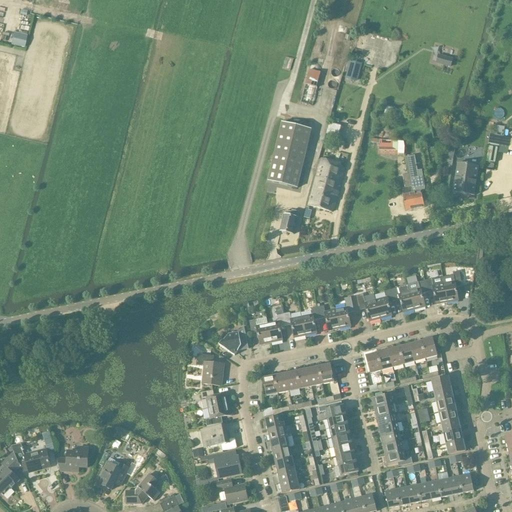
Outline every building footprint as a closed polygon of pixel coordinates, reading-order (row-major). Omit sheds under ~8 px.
[(0,23),(6,25),(9,14),(0,11),(0,23)] [(24,48),(27,36),(14,33),(11,45),(24,48)] [(364,38),(358,36),(355,48),(361,50),(364,38)] [(441,55),(439,63),(453,68),(456,60),(441,55)] [(350,61),(345,79),(357,82),(362,64),(350,61)] [(309,70),(305,85),(300,103),(312,106),(317,88),(316,87),(320,73),(309,70)] [(298,189),(312,130),(281,123),(267,181),(298,189)] [(498,138),(489,137),(485,159),(495,160),(498,138)] [(380,139),(380,155),(398,155),(404,155),(404,147),(403,142),(398,142),(395,142),(395,141),(380,139)] [(415,156),(406,157),(408,174),(414,210),(423,208),(421,193),(422,193),(424,192),(425,190),(425,188),(422,170),(417,171),(415,156)] [(314,186),(338,191),(337,191),(343,170),(329,166),(330,161),(321,159),(314,186)] [(453,193),(474,196),(478,166),(457,164),(453,193)] [(404,188),(401,188),(403,200),(405,211),(414,210),(410,187),(408,175),(402,176),(404,188)] [(332,213),(338,191),(314,186),(308,206),(332,213)] [(287,234),(293,235),(297,219),(298,212),(292,211),(291,213),(286,211),(285,216),(284,215),(283,217),(282,218),(281,221),(282,223),(280,232),(281,232),(282,234),(286,235),(287,234)] [(454,282),(444,284),(447,303),(458,301),(456,288),(462,287),(459,272),(453,273),(454,282)] [(443,278),(425,281),(428,293),(434,292),(436,305),(447,303),(444,284),(443,278)] [(408,286),(414,311),(425,308),(422,294),(428,293),(425,281),(408,286)] [(403,314),(414,311),(408,286),(391,290),(394,302),(400,300),(403,314)] [(394,302),(391,290),(385,292),(386,298),(376,301),(381,319),(392,317),(388,303),(394,302)] [(370,322),(381,319),(376,301),(365,303),(363,294),(357,296),(360,311),(366,309),(370,322)] [(336,310),(340,330),(351,327),(348,314),(354,312),(351,298),(345,299),(346,308),(336,310)] [(324,306),(317,308),(320,320),(326,318),(328,332),(340,330),(336,310),(325,313),(324,306)] [(320,320),(317,308),(311,309),(312,315),(302,317),(306,337),(317,334),(314,321),(320,320)] [(283,315),(286,327),(292,325),(294,339),(306,337),(302,317),(291,320),(290,313),(283,315)] [(280,328),(286,327),(283,315),(277,316),(278,322),(268,324),(271,344),(283,341),(280,328)] [(260,346),(271,344),(268,324),(257,326),(256,320),(249,322),(252,333),(258,332),(260,346)] [(242,351),(249,349),(244,328),(240,329),(238,332),(228,334),(224,341),(222,341),(219,346),(235,356),(239,351),(242,351)] [(433,339),(422,342),(426,359),(437,356),(433,339)] [(410,345),(415,362),(426,359),(422,342),(410,345)] [(415,362),(410,345),(399,348),(404,365),(415,362)] [(404,365),(399,348),(388,351),(393,368),(404,365)] [(382,371),(393,368),(388,351),(377,354),(382,371)] [(382,371),(377,354),(366,357),(370,374),(382,371)] [(198,355),(196,366),(204,367),(202,385),(220,387),(222,374),(223,375),(224,365),(213,364),(214,356),(198,355)] [(319,367),(323,385),(334,383),(331,365),(319,367)] [(323,385),(319,367),(308,370),(312,387),(323,385)] [(312,387),(308,370),(297,372),(300,390),(312,387)] [(300,390),(297,372),(286,374),(289,392),(300,390)] [(274,377),(278,394),(289,392),(286,374),(274,377)] [(266,397),(278,394),(274,377),(263,379),(266,397)] [(431,381),(434,392),(451,388),(448,377),(431,381)] [(436,403),(453,399),(451,388),(434,392),(436,403)] [(206,399),(209,409),(228,405),(226,395),(214,397),(213,391),(200,393),(202,400),(206,399)] [(375,409),(393,405),(390,395),(383,397),(376,398),(372,399),(375,409)] [(456,409),(453,399),(436,403),(439,413),(456,409)] [(327,420),(345,416),(343,406),(342,406),(341,402),(333,404),(334,408),(325,410),(327,420)] [(228,405),(209,409),(211,419),(206,420),(207,427),(220,424),(219,418),(230,416),(228,405)] [(393,405),(375,409),(377,418),(395,414),(393,405)] [(458,420),(456,409),(439,413),(441,424),(458,420)] [(395,414),(377,418),(379,428),(397,424),(395,414)] [(268,431),(285,427),(282,416),(265,420),(268,431)] [(348,425),(345,416),(327,420),(330,429),(348,425)] [(461,430),(458,420),(441,424),(444,434),(461,430)] [(397,424),(379,428),(381,437),(399,433),(397,424)] [(350,435),(348,425),(330,429),(332,439),(350,435)] [(201,431),(205,449),(221,445),(222,451),(237,448),(235,439),(228,440),(225,426),(201,431)] [(270,442),(287,438),(285,427),(268,431),(270,442)] [(463,441),(461,430),(444,434),(446,445),(463,441)] [(399,433),(381,437),(383,447),(401,442),(399,433)] [(352,444),(350,435),(332,439),(334,448),(352,444)] [(51,438),(44,440),(47,451),(54,450),(51,438)] [(290,448),(287,438),(270,442),(273,452),(290,448)] [(466,452),(463,441),(446,445),(449,456),(466,452)] [(401,442),(383,447),(385,456),(404,452),(401,442)] [(354,453),(352,444),(334,448),(336,458),(354,453)] [(12,447),(14,453),(20,467),(22,473),(29,472),(29,473),(51,468),(46,450),(26,456),(21,445),(12,447)] [(67,460),(57,459),(61,472),(73,473),(73,468),(87,468),(88,448),(79,448),(79,453),(68,452),(67,460)] [(292,459),(290,448),(273,452),(275,463),(292,459)] [(195,458),(203,456),(202,449),(193,450),(195,458)] [(405,460),(404,452),(385,456),(388,466),(397,464),(398,467),(412,464),(411,459),(405,460)] [(5,467),(0,472),(0,492),(0,493),(4,497),(7,498),(12,493),(11,490),(19,481),(10,472),(12,470),(20,467),(14,453),(2,465),(5,467)] [(226,453),(208,457),(209,462),(210,464),(217,463),(219,471),(217,471),(218,478),(218,479),(242,474),(239,458),(227,460),(226,453)] [(356,463),(354,453),(336,458),(338,467),(356,463)] [(140,466),(144,458),(138,455),(135,463),(140,466)] [(292,459),(275,463),(278,473),(295,469),(292,459)] [(359,473),(356,463),(338,467),(340,477),(349,475),(350,479),(358,477),(357,473),(359,473)] [(122,482),(129,469),(120,465),(118,470),(107,464),(97,483),(112,491),(117,480),(122,482)] [(295,469),(278,473),(280,484),(297,480),(295,469)] [(136,492),(126,492),(126,505),(136,505),(136,503),(140,503),(142,505),(148,497),(154,501),(160,494),(154,489),(159,483),(149,475),(136,492)] [(459,477),(463,494),(474,492),(470,475),(459,477)] [(212,477),(203,479),(204,486),(206,485),(215,483),(217,483),(219,483),(218,479),(218,478),(212,479),(212,477)] [(463,494),(459,477),(449,479),(452,496),(463,494)] [(452,496),(449,479),(438,481),(442,498),(452,496)] [(219,491),(225,490),(228,505),(248,501),(244,485),(232,488),(231,480),(219,483),(217,483),(219,491)] [(300,490),(297,480),(280,484),(283,494),(300,490)] [(442,498),(438,481),(428,484),(431,501),(442,498)] [(431,501),(428,484),(417,486),(421,503),(431,501)] [(421,503),(417,486),(407,488),(410,505),(421,503)] [(396,490),(399,507),(410,505),(407,488),(396,490)] [(399,507),(396,490),(385,492),(389,509),(399,507)] [(180,495),(175,498),(179,506),(184,503),(180,495)] [(362,498),(365,511),(375,511),(377,511),(372,495),(362,498)] [(164,511),(165,511),(167,511),(178,507),(173,498),(160,505),(163,511),(164,511)] [(365,511),(362,498),(351,500),(354,511),(365,511)] [(354,511),(351,500),(341,503),(343,511),(354,511)] [(343,511),(341,503),(330,506),(331,511),(343,511)]
